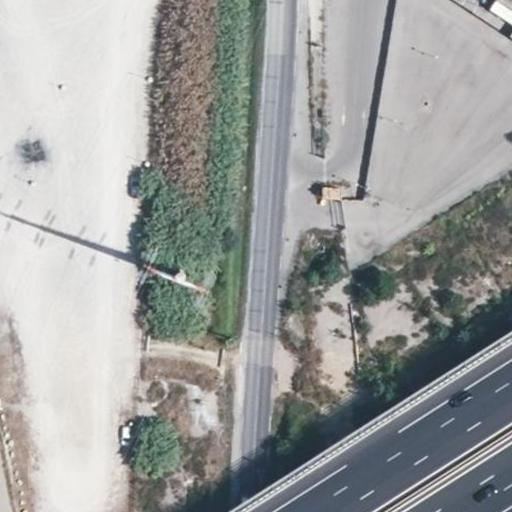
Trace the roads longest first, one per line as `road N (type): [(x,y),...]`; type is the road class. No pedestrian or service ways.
road 1 (tertiary): [(278,0),(255,511)]
road 2 (motorway): [(511,391),(323,511)]
